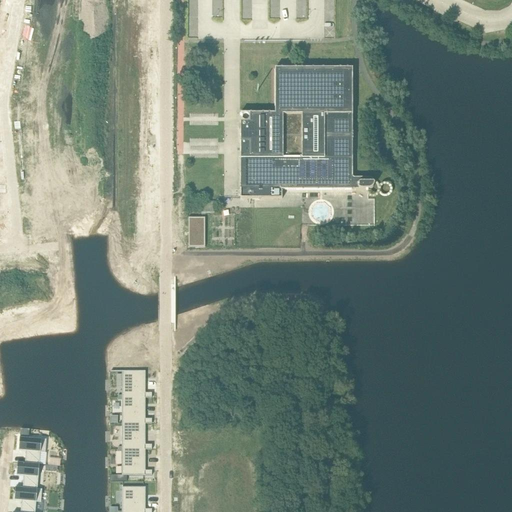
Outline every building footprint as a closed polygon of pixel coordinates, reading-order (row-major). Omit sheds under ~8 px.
[(28,13),(27,24),(48,28),(52,5),(54,5),(55,5),(38,2),(36,14),(28,13)] [(148,7),(116,7),(116,8),(117,8),(117,26),(116,26),(116,27),(148,27),(148,18),(145,18),(145,8),(148,8),(148,7)] [(27,24),(25,36),(32,37),(30,49),(50,52),(51,43),(46,42),(48,28),(27,24)] [(148,27),(116,27),(116,39),(120,39),(120,50),(129,50),(148,50),(148,38),(145,38),(145,28),(148,28),(148,27)] [(21,60),(19,72),(43,76),(44,75),(41,75),(43,61),(48,62),(50,52),(30,49),(28,61),(21,60)] [(123,84),(116,84),(116,85),(148,85),(148,78),(145,78),(145,72),(145,62),(129,62),(129,56),(118,56),(118,76),(123,76),(123,84)] [(367,190),(368,190),(369,190),(370,190),(371,189),(372,189),(372,188),(373,188),(373,187),(374,186),(374,185),(374,184),(374,183),(374,182),(373,181),(372,180),(371,179),(370,178),(369,178),(356,178),(354,178),(353,178),(352,177),(352,176),(352,69),(275,68),(275,113),(240,113),(240,115),(242,116),(242,117),(242,118),(242,119),(242,120),(240,121),(240,199),(252,199),(282,199),(282,190),(367,190)] [(19,72),(17,84),(25,85),(23,95),(40,97),(43,76),(19,72)] [(148,85),(116,85),(116,94),(123,94),(123,104),(116,104),(116,105),(148,105),(148,96),(145,96),(145,85),(148,85)] [(23,113),(16,114),(17,126),(39,123),(37,101),(22,103),(23,113)] [(148,105),(116,105),(116,116),(120,116),(120,124),(116,124),(116,125),(145,125),(145,110),(148,110),(148,105)] [(39,123),(17,126),(18,137),(26,137),(27,149),(46,147),(45,137),(40,138),(39,123)] [(145,125),(116,125),(116,133),(122,133),(122,147),(148,147),(148,135),(145,135),(145,125)] [(28,161),(21,161),(22,173),(46,171),(46,170),(44,170),(41,148),(46,147),(27,149),(28,161)] [(146,160),(116,160),(116,174),(120,174),(120,182),(116,182),(148,182),(148,173),(145,173),(145,161),(146,161),(146,160)] [(46,171),(22,173),(23,185),(31,184),(32,196),(49,195),(46,171)] [(148,182),(116,182),(116,192),(119,192),(119,202),(116,202),(148,202),(148,194),(145,194),(145,183),(148,183),(148,182)] [(33,208),(26,209),(27,221),(49,219),(47,195),(49,195),(32,196),(33,208)] [(148,202),(116,202),(116,203),(126,203),(126,212),(116,212),(116,222),(145,222),(145,212),(148,212),(148,202)] [(202,205),(210,206),(210,211),(214,211),(214,202),(202,202),(202,205)] [(205,217),(188,217),(188,247),(205,247),(205,217)] [(49,219),(27,221),(28,233),(36,232),(37,242),(56,240),(55,232),(51,233),(49,219)] [(145,222),(116,222),(116,232),(122,232),(122,242),(116,242),(116,243),(148,243),(148,237),(145,237),(145,223),(145,222)] [(57,266),(37,268),(40,291),(53,290),(52,280),(58,280),(57,266)] [(37,268),(18,270),(19,284),(25,283),(27,293),(40,291),(37,268)] [(145,371),(122,371),(122,372),(122,396),(122,398),(143,398),(145,398),(152,398),(152,393),(145,393),(145,381),(143,381),(143,373),(145,373),(145,371)] [(143,398),(122,398),(122,400),(122,424),(143,424),(145,424),(152,424),(152,419),(145,419),(145,407),(143,407),(143,398)] [(143,424),(122,424),(122,447),(122,449),(143,449),(143,450),(152,450),(152,445),(145,445),(145,433),(143,433),(143,424)] [(17,462),(17,463),(39,465),(40,452),(45,452),(46,443),(46,440),(40,439),(40,438),(32,438),(32,439),(20,437),(19,450),(26,451),(25,463),(17,462)] [(143,449),(122,449),(122,452),(122,476),(152,476),(152,471),(145,471),(145,459),(143,459),(143,450),(143,449)] [(15,487),(15,488),(42,490),(37,489),(39,465),(17,463),(16,475),(24,476),(23,488),(15,487)] [(212,482),(211,482),(212,482),(212,487),(211,487),(211,488),(212,488),(212,501),(223,501),(223,509),(245,509),(245,502),(245,496),(239,496),(239,482),(231,482),(231,469),(223,469),(219,469),(214,469),(214,474),(212,474),(212,482)] [(35,511),(36,502),(40,502),(41,493),(42,493),(42,490),(15,488),(14,500),(22,501),(20,511),(35,511)] [(145,488),(122,488),(122,511),(121,511),(151,511),(152,510),(145,510),(145,497),(143,497),(143,490),(145,490),(145,488)]
